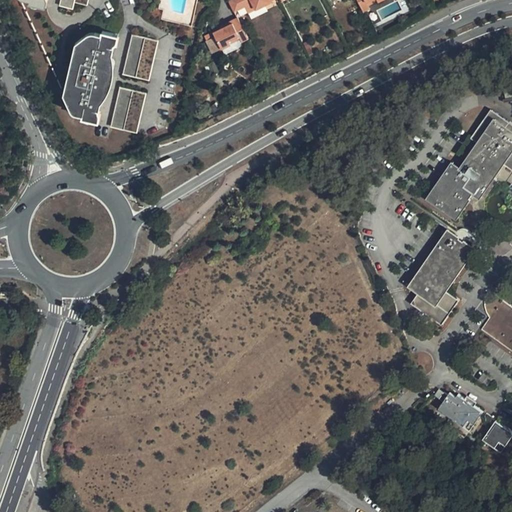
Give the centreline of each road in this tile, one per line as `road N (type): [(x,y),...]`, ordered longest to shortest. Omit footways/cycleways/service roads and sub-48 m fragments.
road 1 (tertiary): [(509,4),(467,15),(193,153),(96,186)]
road 2 (tertiary): [(125,235),(261,143),(511,21)]
road 3 (unclassified): [(267,511),(421,386)]
road 4 (secondary): [(53,284),(56,309),(0,470)]
road 5 (secondary): [(28,451),(93,283)]
